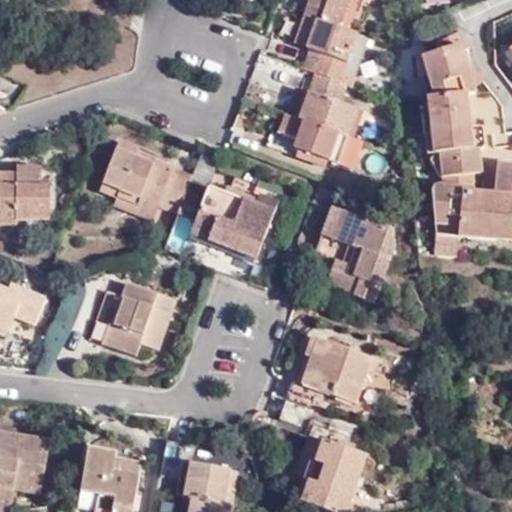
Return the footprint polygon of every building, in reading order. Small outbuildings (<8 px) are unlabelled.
[(311,0),(294,42),(308,49),(307,50),(320,55),(312,72),(318,74),(342,84),(361,37),(352,33),(365,0),(311,0)] [(462,238),(511,243),(511,139),(499,116),(473,116),(473,97),(480,96),(462,48),(426,58),(430,94),(422,96),(429,154),(451,157),(447,192),(442,192),(435,248),(461,251),(462,238)] [(430,94),(426,58),(418,61),(422,96),(430,94)] [(343,106),(351,87),(342,84),(318,74),(307,99),(298,95),(290,113),(305,119),(294,146),(338,164),(358,112),(343,106)] [(181,213),(194,179),(195,177),(168,167),(171,160),(121,141),(102,189),(119,197),(141,205),(144,197),(161,205),(181,213)] [(24,186),(0,187),(0,224),(22,225),(22,220),(56,219),(54,188),(46,189),(46,182),(46,168),(23,168),(23,174),(24,186)] [(0,175),(0,180),(0,187),(24,186),(23,174),(0,175)] [(363,177),(356,193),(384,203),(391,188),(363,177)] [(235,195),(194,179),(181,213),(205,223),(200,234),(263,259),(284,205),(267,199),(264,207),(235,195)] [(264,207),(267,199),(238,187),(235,195),(264,207)] [(141,205),(119,197),(116,204),(156,219),(161,205),(144,197),(141,205)] [(338,243),(350,217),(339,213),(329,239),(338,243)] [(351,270),(341,294),(380,311),(407,241),(350,217),(338,243),(329,239),(322,257),(341,267),(351,270)] [(341,267),(332,291),(341,294),(351,270),(341,267)] [(0,327),(13,332),(19,318),(39,325),(49,299),(16,286),(14,292),(0,286),(0,327)] [(121,301),(104,350),(135,361),(139,350),(156,356),(175,306),(125,288),(121,301)] [(106,296),(88,343),(104,350),(121,301),(106,296)] [(293,380),(286,397),(326,411),(333,396),(336,398),(356,405),(368,375),(374,359),(322,338),(304,384),(295,381),(293,380)] [(376,378),(382,363),(374,359),(368,375),(376,378)] [(286,397),(279,412),(320,428),(326,411),(286,397)] [(333,405),(353,413),(356,405),(336,398),(333,405)] [(53,438),(0,430),(0,505),(16,508),(18,488),(46,492),(53,438)] [(302,472),(314,443),(304,440),(294,468),(302,472)] [(325,440),(322,447),(341,455),(344,448),(325,440)] [(191,446),(173,442),(169,464),(187,468),(191,446)] [(336,511),(341,511),(361,463),(341,455),(322,447),(314,443),(302,472),(293,495),(336,511)] [(101,495),(98,511),(136,511),(144,476),(116,470),(120,453),(92,447),(83,492),(101,495)] [(116,470),(144,476),(147,459),(120,453),(116,470)] [(189,502),(195,469),(187,468),(181,501),(189,502)] [(189,502),(195,503),(194,511),(236,511),(237,509),(229,508),(234,475),(195,469),(189,502)] [(79,511),(98,511),(101,495),(83,492),(79,511)] [(194,511),(195,503),(189,502),(187,511),(194,511)]
